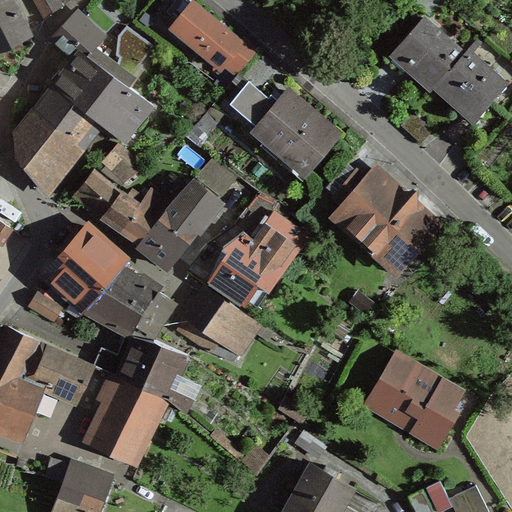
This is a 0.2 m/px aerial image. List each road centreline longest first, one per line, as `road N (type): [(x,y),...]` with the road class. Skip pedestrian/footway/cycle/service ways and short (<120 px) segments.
road 1 (residential): [(511,254),(243,0)]
road 2 (residential): [(0,300),(42,241),(1,112),(47,26),(77,0)]
